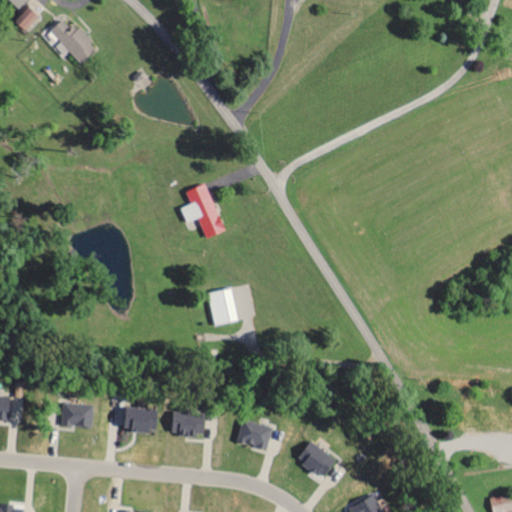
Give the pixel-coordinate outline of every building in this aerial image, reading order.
[(22,19),(30,28),(45,14),(37,6),(22,19)] [(56,31),(70,46),(86,63),(104,47),(82,24),(78,29),(69,19),(56,31)] [(196,203),(186,207),(192,222),(204,217),(211,238),(229,231),(212,183),(191,191),(196,203)] [(244,321),(240,288),(215,291),(219,324),(244,321)] [(0,417),(13,420),(17,398),(0,394),(0,417)] [(473,399),(477,413),(472,415),(475,425),(482,423),(485,432),(494,429),(483,396),(473,399)] [(68,415),(67,423),(97,428),(100,405),(65,400),(63,414),(68,415)] [(165,408),(130,407),(129,429),(164,430),(165,408)] [(211,434),(212,412),(177,412),(176,433),(211,434)] [(272,448),(278,427),(248,419),(242,440),(272,448)] [(328,478),(342,461),(317,440),(303,458),(328,478)] [(389,511),(379,494),(355,509),(356,511),(389,511)] [(511,511),(511,495),(497,496),(497,511),(511,511)]
